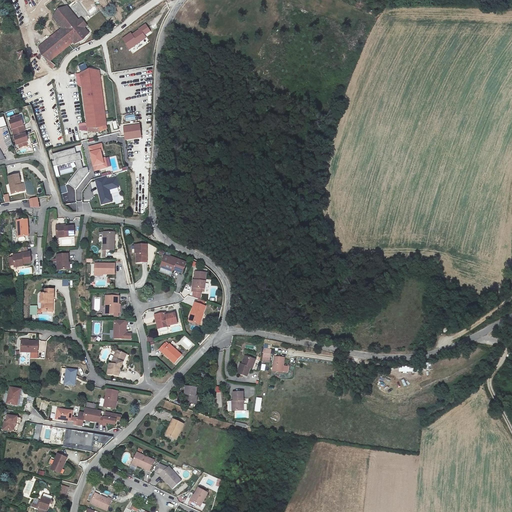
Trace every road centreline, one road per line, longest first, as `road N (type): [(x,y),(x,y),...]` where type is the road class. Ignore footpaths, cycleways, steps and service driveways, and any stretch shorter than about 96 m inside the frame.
road 1 (unclassified): [(223,334),(423,356),(511,319)]
road 2 (unclassified): [(182,0),(157,60),(152,226)]
road 3 (residential): [(0,163),(41,160),(64,213),(152,226)]
road 4 (unclassified): [(156,0),(68,58),(61,73),(69,112)]
road 5 (unclassified): [(152,226),(219,271),(227,293),(223,334)]
road 6 (residential): [(38,331),(79,340),(94,378),(149,385)]
